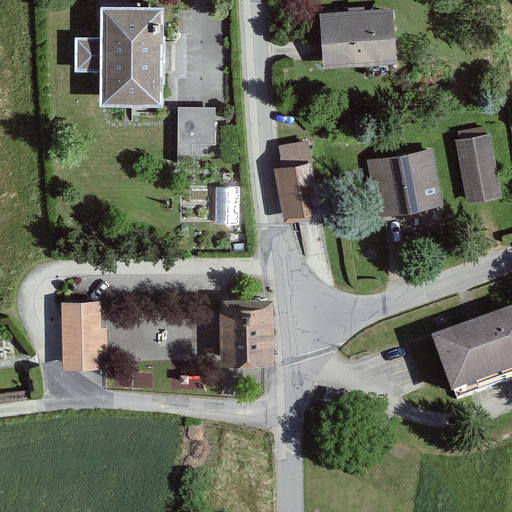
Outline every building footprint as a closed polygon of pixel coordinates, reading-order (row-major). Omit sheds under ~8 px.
[(162,0),(98,0),(99,29),(74,28),(74,63),(99,63),(99,93),(161,94),(162,0)] [(392,2),(317,6),(320,62),(395,58),(392,2)] [(213,99),(172,99),(173,155),(214,155),(213,99)] [(489,127),(454,132),(463,195),(498,190),(489,127)] [(432,142),(364,156),(377,215),(444,200),(432,142)] [(312,153),(274,159),(282,211),(320,205),(312,153)] [(218,182),(217,219),(241,219),(242,183),(218,182)] [(98,294),(59,295),(60,362),(105,361),(105,324),(98,321),(98,294)] [(271,303),(223,304),(224,365),(272,364),(271,303)] [(511,305),(432,333),(453,392),(511,371),(511,305)]
